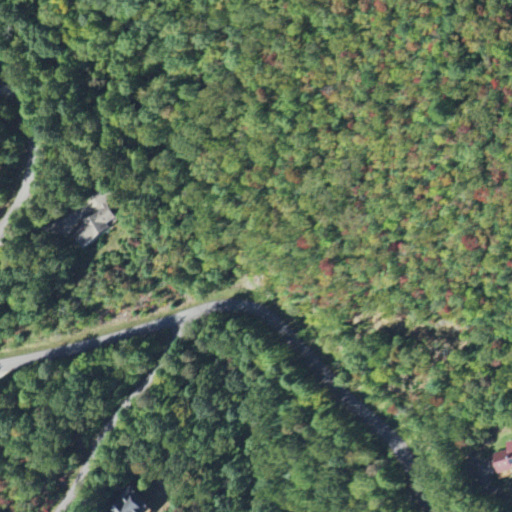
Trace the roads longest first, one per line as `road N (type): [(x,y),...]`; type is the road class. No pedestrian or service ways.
road 1 (residential): [(434,511),(392,438),(256,307),(225,305),(0,365)]
road 2 (residential): [(189,317),(108,427),(61,511)]
road 3 (residential): [(0,232),(28,193),(37,153),(31,117),(0,50)]
